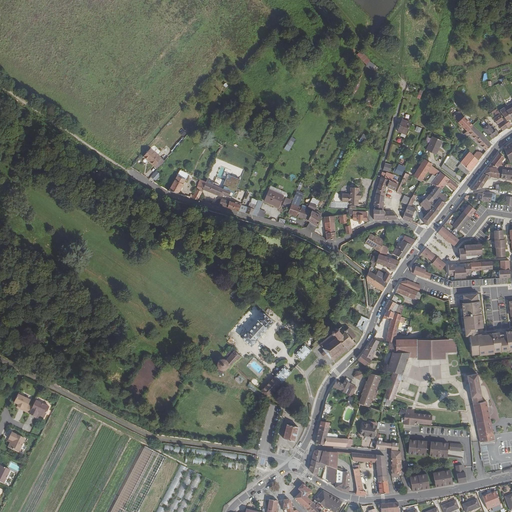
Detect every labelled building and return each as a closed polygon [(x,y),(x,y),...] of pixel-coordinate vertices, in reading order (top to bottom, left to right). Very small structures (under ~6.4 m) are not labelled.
[(372,99),(369,97),(365,103),(369,105),(372,107),(375,101),(372,99)] [(508,127),(511,125),(507,120),(509,119),(511,118),(506,111),(509,109),(507,106),(500,110),(504,117),(502,118),(508,127)] [(490,113),(493,117),(500,113),(497,108),(490,113)] [(454,117),(458,122),(464,116),(459,112),(454,117)] [(502,131),(508,127),(502,118),(500,114),(494,119),(502,131)] [(464,116),(458,122),(467,131),(473,125),(464,116)] [(398,131),(406,135),(411,123),(402,119),(398,131)] [(469,133),(486,151),(492,144),(488,141),(473,125),(467,131),(469,133)] [(488,125),(483,128),(488,134),(492,139),(498,134),(493,127),(491,129),(488,125)] [(288,151),(296,139),(291,137),(284,148),(288,151)] [(442,141),(433,137),(427,150),(436,154),(442,141)] [(145,157),(156,166),(163,158),(152,149),(145,157)] [(463,158),(459,162),(464,166),(470,171),(483,154),(481,152),(477,152),(474,156),(469,151),(467,150),(461,157),(463,158)] [(488,167),(502,169),(511,170),(511,167),(511,164),(505,164),(503,162),(502,162),(505,158),(499,153),(488,167)] [(432,166),(432,165),(424,160),(414,175),(422,181),(423,180),(432,166)] [(402,174),(403,172),(405,168),(405,166),(399,163),(399,165),(396,169),(395,171),(402,174)] [(470,171),(464,166),(461,169),(467,175),(470,171)] [(501,178),(502,169),(488,167),(483,174),(489,176),(497,178),(501,178)] [(511,170),(502,169),(501,178),(511,179),(511,170)] [(181,170),(169,191),(178,194),(185,181),(187,182),(190,176),(188,175),(189,174),(181,170)] [(156,171),(151,177),(156,181),(161,175),(156,171)] [(382,172),(381,177),(389,181),(387,187),(394,191),(398,184),(395,183),(396,181),(392,179),(394,175),(386,173),(386,174),(382,172)] [(408,179),(410,175),(405,173),(397,192),(401,194),(408,179)] [(458,186),(450,179),(441,173),(432,184),(436,186),(438,187),(442,189),(447,183),(455,190),(458,186)] [(482,188),(489,176),(483,174),(471,189),(472,190),(482,188)] [(389,181),(381,177),(378,187),(376,195),(384,196),(386,188),(387,187),(389,181)] [(203,189),(206,182),(200,179),(197,185),(199,186),(203,189)] [(203,189),(221,196),(224,195),(229,197),(231,192),(219,188),(220,185),(207,179),(206,182),(203,189)] [(202,192),(203,189),(199,186),(192,198),(198,200),(199,199),(202,192)] [(436,186),(435,188),(429,195),(436,202),(439,198),(441,200),(444,197),(439,194),(440,192),(442,189),(438,187),(436,186)] [(351,194),(343,194),(342,201),(350,202),(350,204),(358,204),(358,199),(361,199),(361,193),(359,193),(359,188),(351,188),(351,194)] [(277,200),(281,201),(284,196),(269,190),(264,201),(275,206),(277,200)] [(303,218),(306,209),(298,206),(304,193),(300,191),(297,190),(293,199),(288,213),(303,218)] [(305,206),(307,207),(312,197),(315,191),(313,190),(305,206)] [(448,198),(440,192),(439,194),(444,197),(441,200),(445,202),(448,198)] [(477,200),(490,202),(491,194),(483,193),(483,194),(478,194),(477,200)] [(384,196),(376,195),(375,200),(373,209),(383,210),(384,196)] [(416,196),(414,195),(411,198),(410,202),(408,206),(411,207),(414,201),(416,196)] [(433,206),(436,202),(429,195),(426,199),(420,204),(428,212),(432,208),(433,206)] [(312,197),(307,207),(315,210),(319,200),(312,197)] [(432,208),(438,212),(445,203),(445,202),(441,200),(439,198),(436,202),(433,206),(432,208)] [(221,199),(219,205),(228,207),(229,201),(221,199)] [(229,201),(228,207),(239,211),(239,210),(241,204),(230,200),(229,201)] [(256,216),(261,204),(257,202),(256,205),(254,209),(252,215),(256,216)] [(463,211),(470,217),(476,210),(469,204),(463,211)] [(410,221),(416,208),(411,207),(408,206),(403,219),(410,221)] [(432,208),(428,212),(423,218),(425,224),(427,225),(438,212),(432,208)] [(303,218),(308,220),(311,211),(306,209),(303,218)] [(384,212),(383,210),(373,209),(374,219),(385,219),(384,212)] [(311,211),(308,220),(310,222),(309,222),(316,226),(322,216),(314,212),(312,211),(311,211)] [(362,216),(360,216),(357,216),(357,215),(356,215),(353,215),(353,213),(353,211),(349,211),(350,219),(353,219),(353,220),(358,221),(358,222),(359,223),(361,223),(362,222),(362,221),(367,221),(367,213),(362,212),(362,216)] [(458,219),(465,224),(470,217),(463,211),(458,219)] [(348,223),(347,215),(337,216),(338,218),(338,219),(339,219),(340,224),(348,223)] [(458,219),(452,226),(459,231),(465,224),(458,219)] [(334,221),(325,222),(326,234),(335,233),(334,221)] [(314,232),(316,226),(309,222),(306,228),(313,232),(314,232)] [(442,227),(438,233),(446,239),(451,233),(442,227)] [(504,240),(503,230),(494,231),(495,240),(504,240)] [(451,233),(446,239),(454,246),(459,240),(451,233)] [(380,251),(384,241),(376,236),(375,237),(370,234),(365,242),(380,251)] [(393,254),(402,258),(415,241),(407,237),(405,242),(403,241),(401,244),(399,243),(393,254)] [(506,247),(506,239),(504,240),(495,240),(495,248),(496,248),(505,247),(506,247)] [(478,255),(482,254),(482,244),(465,245),(466,248),(460,249),(460,259),(466,259),(466,255),(474,255),(474,257),(478,256),(478,255)] [(505,247),(496,248),(497,257),(506,256),(505,247)] [(426,248),(422,253),(432,261),(432,260),(435,256),(436,256),(426,248)] [(377,259),(376,263),(389,267),(394,259),(379,254),(377,259)] [(373,262),(369,270),(369,271),(371,272),(376,263),(377,259),(372,257),(371,261),(373,262)] [(433,263),(441,270),(446,264),(438,257),(437,257),(434,261),(433,263)] [(399,261),(394,259),(389,267),(390,268),(389,269),(394,271),(395,270),(399,261)] [(509,260),(500,261),(501,270),(510,270),(509,260)] [(492,261),(482,262),(482,270),(493,269),(492,261)] [(482,262),(471,263),(471,270),(482,270),(482,262)] [(456,264),(449,265),(449,275),(455,275),(455,278),(466,277),(466,274),(472,274),(471,270),(471,263),(465,264),(465,267),(456,268),(456,264)] [(413,273),(424,277),(426,272),(426,270),(416,266),(413,273)] [(510,270),(501,270),(502,278),(510,277),(510,270)] [(388,283),(376,276),(371,272),(369,271),(367,276),(367,281),(383,291),(388,283)] [(378,271),(376,276),(388,283),(392,276),(386,273),(385,275),(378,271)] [(402,282),(400,284),(405,286),(415,290),(418,285),(407,280),(402,282)] [(421,299),(422,293),(415,290),(405,286),(400,284),(396,291),(414,299),(415,299),(421,301),(423,301),(424,297),(422,296),(421,299)] [(511,330),(484,334),(479,293),(459,296),(460,307),(463,307),(466,336),(470,336),(472,355),(480,354),(480,355),(494,354),(494,352),(508,351),(508,352),(511,351),(511,330)] [(391,301),(389,301),(385,309),(387,310),(401,315),(404,306),(402,305),(403,302),(402,301),(403,299),(394,295),(391,301)] [(387,310),(383,318),(386,319),(387,317),(392,318),(389,329),(387,335),(386,341),(395,343),(396,341),(396,340),(406,340),(406,336),(396,336),(398,330),(401,331),(404,318),(401,317),(401,315),(387,310)] [(273,323),(264,314),(258,320),(259,321),(249,332),(248,331),(242,337),(252,346),(257,340),(267,329),(273,323)] [(369,320),(365,318),(361,316),(356,327),(363,333),(369,320)] [(320,344),(325,351),(329,355),(333,360),(347,350),(348,351),(349,350),(348,349),(351,347),(352,348),(352,347),(355,344),(355,345),(356,344),(355,343),(357,342),(356,341),(355,343),(352,339),(356,336),(349,328),(345,331),(342,327),(343,326),(342,325),(341,326),(340,326),(339,326),(340,327),(339,328),(338,327),(337,328),(338,329),(335,331),(333,330),(332,331),(332,333),(333,334),(320,344)] [(386,341),(387,335),(377,332),(373,339),(379,342),(386,342),(386,341)] [(314,345),(320,338),(316,334),(309,342),(313,345),(314,345)] [(363,354),(371,360),(374,354),(372,353),(373,350),(375,351),(379,342),(373,339),(373,338),(363,354)] [(393,372),(402,374),(408,357),(417,357),(417,340),(406,340),(396,340),(396,341),(396,352),(393,352),(388,368),(388,371),(393,372)] [(449,352),(449,340),(417,340),(417,357),(417,360),(446,359),(446,352),(449,352)] [(302,360),(312,350),(305,344),(295,354),(302,360)] [(229,371),(241,357),(234,351),(233,353),(230,351),(224,359),(222,359),(221,359),(220,359),(220,360),(219,360),(219,361),(218,362),(218,363),(217,364),(217,365),(217,366),(218,367),(219,368),(216,371),(215,373),(224,375),(224,371),(225,370),(226,370),(227,370),(229,371)] [(366,365),(371,360),(363,354),(358,360),(365,365),(366,365)] [(265,396),(268,398),(291,373),(284,367),(261,392),(265,396)] [(355,375),(354,378),(360,380),(363,374),(357,372),(355,375)] [(380,379),(381,376),(370,373),(368,378),(372,380),(370,383),(367,382),(366,381),(364,387),(368,388),(367,391),(363,390),(361,395),(364,396),(364,400),(360,398),(358,404),(369,408),(373,399),(375,400),(376,397),(378,393),(375,392),(376,389),(378,386),(380,387),(381,383),(383,379),(380,379)] [(473,404),(483,402),(477,374),(468,376),(469,384),(468,385),(467,386),(467,390),(469,391),(471,391),(473,404)] [(392,400),(393,401),(400,379),(391,377),(391,378),(388,386),(384,398),(387,399),(392,400)] [(351,384),(345,381),(343,384),(336,381),(333,387),(346,394),(351,384)] [(351,384),(346,394),(345,395),(352,398),(357,388),(351,384)] [(20,408),(26,411),(29,405),(31,400),(23,396),(24,395),(20,392),(15,402),(19,404),(19,405),(21,406),(20,408)] [(50,406),(37,400),(31,413),(37,416),(38,415),(40,416),(41,415),(46,417),(47,413),(49,409),(50,406)] [(483,402),(473,404),(481,442),(494,439),(491,420),(490,420),(487,402),(483,402)] [(406,409),(406,413),(405,417),(404,420),(404,422),(403,424),(414,425),(414,423),(431,425),(432,415),(409,413),(410,410),(406,409)] [(295,420),(298,414),(288,410),(286,416),(295,420)] [(309,419),(303,416),(301,425),(308,427),(309,419)] [(374,437),(376,424),(371,423),(371,425),(363,424),(361,435),(374,437)] [(298,428),(287,425),(284,438),(295,441),(298,428)] [(329,428),(320,426),(316,444),(324,445),(346,447),(349,439),(337,438),(337,434),(328,433),(329,428)] [(27,439),(14,433),(10,439),(12,440),(10,442),(12,443),(9,447),(20,453),(27,439)] [(429,441),(410,440),(409,454),(427,456),(429,441)] [(377,441),(376,449),(384,449),(385,447),(387,447),(387,443),(382,442),(377,441)] [(433,442),(432,456),(450,458),(452,444),(433,442)] [(400,458),(400,451),(398,451),(399,444),(393,443),(393,444),(390,443),(389,448),(391,448),(391,450),(391,462),(401,462),(401,458),(400,458)] [(165,445),(164,452),(246,462),(246,455),(165,445)] [(137,511),(165,457),(144,446),(110,511),(137,511)] [(323,451),(315,450),(313,454),(312,459),(320,463),(323,451)] [(337,452),(323,451),(320,463),(326,465),(330,466),(336,469),(337,454),(342,454),(342,456),(351,456),(350,453),(343,453),(343,452),(337,452)] [(376,463),(376,455),(352,453),(353,461),(376,463)] [(245,463),(186,455),(185,463),(245,471),(245,463)] [(378,476),(386,475),(384,456),(376,455),(376,463),(378,476)] [(320,463),(312,459),(309,470),(317,476),(319,468),(320,468),(320,467),(325,468),(326,465),(320,463)] [(11,470),(1,465),(0,466),(0,481),(4,484),(11,470)] [(180,465),(156,511),(164,511),(188,468),(180,465)] [(459,483),(467,482),(465,472),(464,472),(463,465),(456,466),(459,483)] [(336,469),(330,466),(329,481),(336,483),(336,482),(342,483),(343,472),(336,469)] [(401,468),(392,468),(392,478),(399,478),(399,474),(401,474),(401,468)] [(189,469),(167,511),(175,511),(195,472),(189,469)] [(436,487),(453,484),(451,470),(433,472),(436,487)] [(336,482),(336,483),(335,487),(341,491),(348,492),(348,491),(350,477),(348,472),(343,472),(342,483),(336,482)] [(196,473),(176,511),(184,511),(203,476),(196,473)] [(412,490),(429,488),(427,473),(410,476),(412,490)] [(205,477),(186,511),(195,511),(212,481),(205,477)] [(213,481),(196,511),(206,511),(220,485),(213,481)] [(387,481),(379,482),(380,494),(389,493),(387,481)] [(307,509),(313,503),(307,497),(312,492),(303,484),(297,489),(300,492),(295,498),(307,509)] [(362,484),(356,485),(357,490),(356,492),(356,494),(362,496),(366,495),(365,492),(363,491),(362,484)] [(323,491),(315,500),(319,503),(320,504),(321,504),(324,507),(325,507),(333,511),(336,511),(342,502),(333,496),(328,493),(323,491)] [(495,492),(481,497),(484,505),(498,499),(495,492)] [(476,499),(463,505),(465,511),(466,511),(479,507),(476,499)] [(275,511),(278,501),(269,500),(267,511),(275,511)] [(293,511),(291,501),(289,500),(284,500),(284,509),(284,511),(293,511)] [(456,501),(442,506),(444,511),(449,511),(450,511),(459,508),(456,501)] [(320,504),(319,503),(316,506),(313,503),(307,509),(309,511),(319,511),(321,511),(324,507),(321,504),(320,504)]
